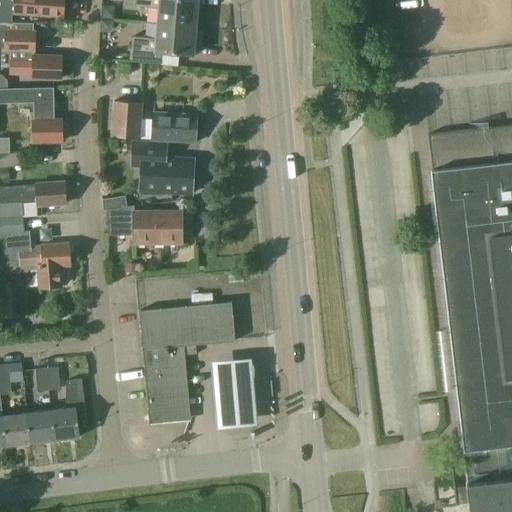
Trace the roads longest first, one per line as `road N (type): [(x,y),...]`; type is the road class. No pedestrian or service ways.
road 1 (unclassified): [(312,464),(277,105)]
road 2 (residential): [(100,343),(85,163),(92,0)]
road 3 (residential): [(312,464),(282,459),(115,477)]
road 4 (residential): [(200,241),(210,114),(277,105)]
road 5 (residential): [(115,477),(100,343)]
